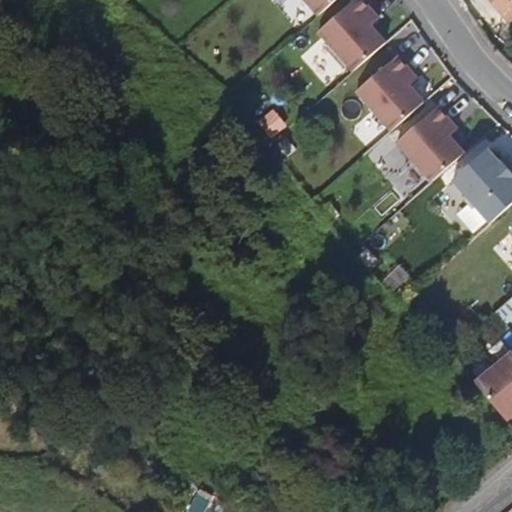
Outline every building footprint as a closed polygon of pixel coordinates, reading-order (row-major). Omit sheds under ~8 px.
[(306,0),(319,14),(335,0),(306,0)] [(354,0),(321,31),(354,70),(387,42),(371,24),(377,19),(369,10),(371,8),(364,0),(354,0)] [(511,0),(491,0),(508,21),(511,17),(511,0)] [(357,91),(391,131),(424,102),(408,85),(414,80),(406,70),(408,69),(397,56),(357,91)] [(397,141),(433,182),(465,153),(450,136),(455,131),(447,121),(450,119),(438,106),(397,141)] [(274,109),(256,122),(269,139),(287,126),(274,109)] [(381,136),(366,155),(389,174),(404,155),(381,136)] [(489,149),(454,179),(492,223),(511,204),(511,171),(503,161),(501,163),(489,149)] [(507,419),(511,415),(511,353),(500,363),(499,363),(476,381),(507,419)]
